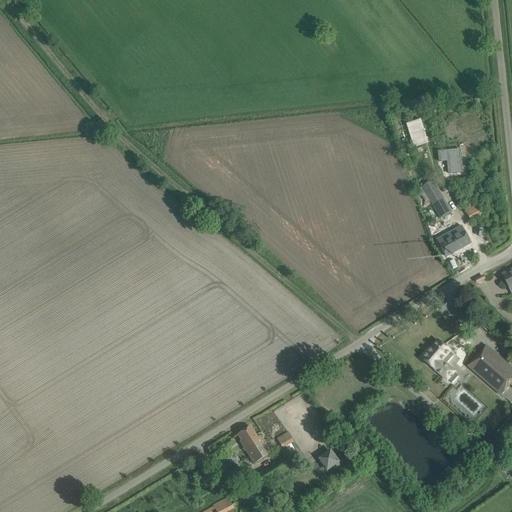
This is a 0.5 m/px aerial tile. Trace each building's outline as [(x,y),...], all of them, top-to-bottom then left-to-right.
[(418,143),(430,139),(424,118),(411,121),(418,143)] [(411,154),(408,138),(401,140),(405,155),(411,154)] [(461,149),(439,151),(440,162),(448,161),(449,174),(463,172),(461,149)] [(451,212),(433,181),(430,182),(429,180),(421,185),(422,187),(421,188),(440,218),(451,212)] [(479,203),(465,211),(471,222),(485,213),(479,203)] [(463,229),(454,234),(452,236),(451,235),(444,238),(446,242),(440,245),(447,257),(471,244),(463,229)] [(511,271),(503,276),(508,285),(511,292),(511,271)] [(430,348),(421,358),(447,381),(448,380),(452,384),(458,377),(454,373),(455,372),(446,365),(453,356),(449,353),(450,351),(438,341),(431,349),(430,348)] [(511,369),(486,346),(468,367),(501,396),(511,383),(511,369)] [(239,441),(245,450),(254,464),(270,454),(259,436),(257,438),(250,427),(237,435),(241,440),(239,441)] [(277,440),(282,448),(292,442),(287,433),(277,440)] [(331,452),(320,460),(328,470),(338,463),(331,452)] [(256,477),(265,492),(293,476),(283,460),(256,477)] [(205,511),(228,511),(234,509),(228,499),(205,511)]
